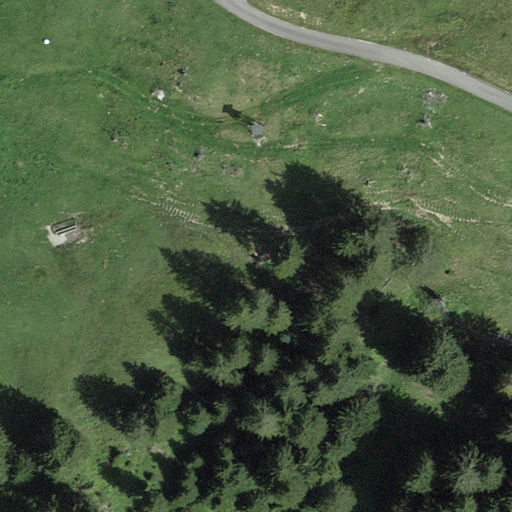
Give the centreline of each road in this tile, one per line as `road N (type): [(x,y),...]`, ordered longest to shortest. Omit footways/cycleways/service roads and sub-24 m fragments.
road 1 (track): [(0,82),(114,77),(172,110),(209,117),(273,106),(390,56)]
road 2 (unclassified): [(511,103),(436,69),(288,32),(224,0)]
